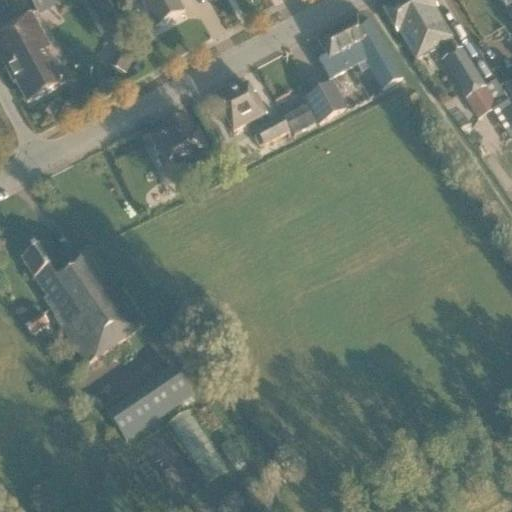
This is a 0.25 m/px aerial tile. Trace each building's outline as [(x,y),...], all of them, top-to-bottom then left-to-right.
[(27,0),(38,19),(72,0),(27,0)] [(138,0),(156,31),(184,16),(175,0),(138,0)] [(428,0),(405,0),(399,4),(382,14),(397,37),(399,36),(416,64),(451,42),(434,14),(436,13),(428,0)] [(511,0),(498,0),(505,12),(511,7),(511,0)] [(49,52),(30,17),(0,33),(0,63),(13,88),(17,85),(30,107),(61,91),(42,56),(49,52)] [(320,66),(329,83),(364,64),(381,93),(401,82),(368,24),(360,28),(357,22),(317,43),(327,62),(320,66)] [(442,70),(479,128),(497,117),(478,87),(487,82),(469,54),(442,70)] [(511,81),(502,87),(511,103),(511,81)] [(499,111),(501,115),(511,109),(495,84),(485,91),(497,112),(499,111)] [(346,113),(331,86),(303,102),(318,129),(346,113)] [(253,99),(247,89),(218,104),(226,120),(225,120),(233,136),(266,119),(255,98),(253,99)] [(192,136),(184,122),(165,132),(150,140),(160,160),(158,161),(166,176),(184,166),(186,172),(210,159),(197,133),(192,136)] [(289,136),(281,122),(256,135),(263,150),(289,136)] [(145,330),(128,305),(90,250),(72,262),(59,270),(43,248),(21,263),(47,300),(44,302),(55,319),(53,320),(87,369),(145,330)] [(47,327),(41,318),(25,329),(31,338),(47,327)] [(0,384),(10,398),(29,383),(15,364),(24,357),(0,324),(0,384)] [(213,486),(233,473),(194,410),(174,423),(213,486)] [(166,464),(157,470),(166,483),(176,477),(166,464)]
